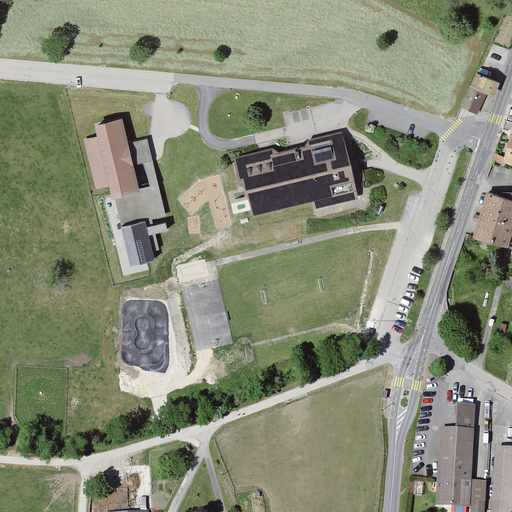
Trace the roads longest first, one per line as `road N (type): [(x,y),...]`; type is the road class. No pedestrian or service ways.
road 1 (residential): [(0,65),(339,93),(488,140)]
road 2 (unclassified): [(86,460),(214,424),(384,357),(415,359)]
road 3 (tertiary): [(421,341),(488,140)]
